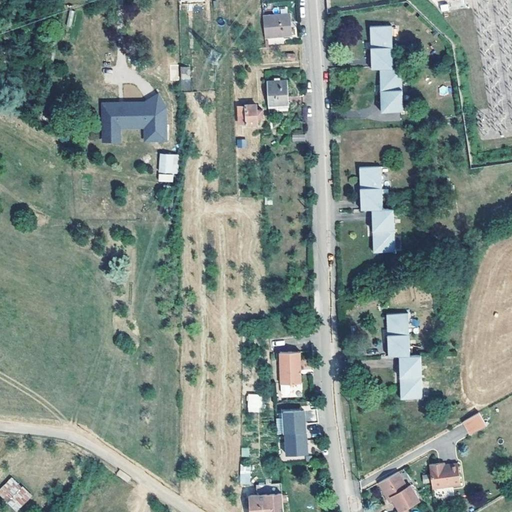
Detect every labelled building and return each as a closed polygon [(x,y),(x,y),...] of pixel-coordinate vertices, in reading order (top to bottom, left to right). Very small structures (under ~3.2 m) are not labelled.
[(289,13),(263,15),(265,37),(291,34),(289,13)] [(381,68),(392,68),(391,25),(372,26),(373,68),(381,68)] [(43,58),(50,59),(53,48),(45,46),(43,58)] [(189,66),(181,67),(182,78),(190,77),(189,66)] [(392,68),(381,68),(382,111),(384,111),(401,110),(402,110),(401,67),(392,68)] [(288,81),(267,82),(269,105),(278,104),(288,104),(289,104),(288,81)] [(104,103),(104,131),(120,131),(120,127),(146,126),(146,140),(167,140),(166,107),(159,95),(146,103),(124,103),(124,105),(120,105),(120,103),(104,103)] [(256,108),(256,104),(238,104),(239,123),(257,122),(257,117),(262,117),(262,108),(256,108)] [(278,104),(269,105),(269,112),(279,112),(279,107),(278,104)] [(120,131),(104,131),(104,141),(120,141),(120,131)] [(246,147),(245,138),(237,139),(237,147),(246,147)] [(177,171),(179,155),(161,153),(160,170),(177,171)] [(395,250),(393,207),(383,208),(380,166),(361,167),(363,208),(373,208),(375,251),(395,250)] [(173,182),(173,174),(158,174),(158,182),(173,182)] [(400,355),(410,355),(408,312),(388,313),(389,355),(400,355)] [(291,383),(302,383),(301,352),(280,353),(281,383),(291,383)] [(410,355),(400,355),(402,398),(422,397),(420,354),(410,355)] [(291,383),(281,383),(282,390),(283,392),(289,392),(291,390),(291,383)] [(261,412),(261,394),(247,394),(247,412),(261,412)] [(304,407),(283,408),(286,452),(307,450),(306,438),(307,437),(306,420),(305,420),(304,407)] [(479,410),(464,419),(472,432),(487,423),(479,410)] [(249,457),(249,447),(241,447),(241,457),(249,457)] [(457,462),(444,464),(439,465),(439,462),(430,464),(433,487),(460,484),(457,462)] [(250,463),(239,464),(241,485),(251,484),(250,463)] [(120,470),(117,475),(127,482),(130,478),(120,470)] [(409,486),(400,470),(380,482),(390,498),(392,497),(394,500),(400,511),(401,511),(421,501),(412,484),(409,486)] [(0,496),(15,511),(16,511),(32,497),(12,476),(0,488),(0,496)] [(283,511),(282,491),(250,494),(251,511),(283,511)]
